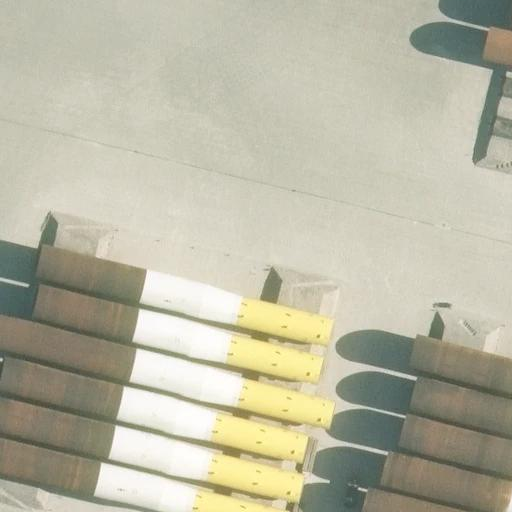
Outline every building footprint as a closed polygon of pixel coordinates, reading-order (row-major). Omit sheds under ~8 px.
[(44,0),(29,73),(106,89),(123,0),(44,0)] [(165,0),(143,111),(196,122),(220,0),(165,0)] [(293,0),(272,102),(372,123),(396,0),(293,0)] [(511,0),(453,0),(425,145),(500,159),(503,139),(511,141),(511,0)] [(0,511),(7,511),(37,363),(56,367),(94,175),(16,160),(0,239),(0,511)] [(127,234),(123,245),(142,252),(146,241),(127,234)] [(293,511),(310,431),(336,436),(371,263),(264,241),(208,511),(293,511)] [(421,458),(466,266),(412,253),(368,445),(421,458)] [(511,426),(490,422),(469,511),(494,511),(511,433),(511,426)] [(339,444),(326,511),(406,511),(412,482),(417,483),(421,460),(339,444)]
